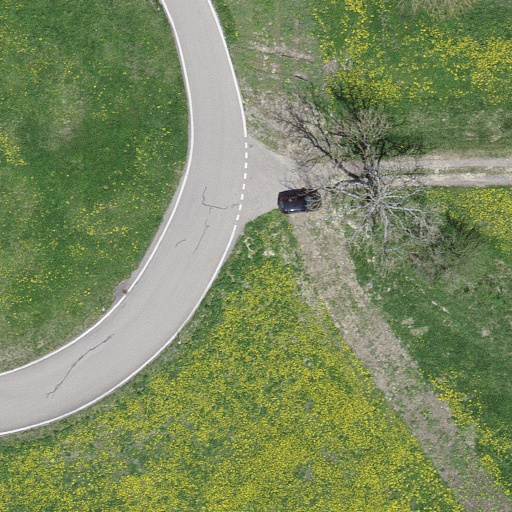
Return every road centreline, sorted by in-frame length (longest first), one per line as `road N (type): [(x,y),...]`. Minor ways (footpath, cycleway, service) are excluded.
road 1 (track): [(212,188),(511,170)]
road 2 (track): [(269,183),(511,351)]
